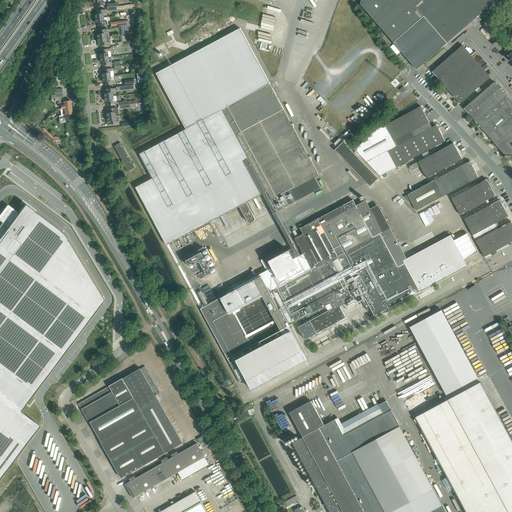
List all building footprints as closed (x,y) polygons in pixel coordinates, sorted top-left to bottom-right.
[(393,42),(424,16),(417,8),(425,1),(423,0),(419,0),(414,4),(410,0),(360,0),(360,4),(393,42)] [(493,3),(489,0),(423,0),(425,1),(417,8),(424,16),(447,43),(477,17),(480,21),(487,15),(484,11),(493,3)] [(96,14),(94,14),(95,18),(103,18),(103,14),(106,13),(105,9),(96,10),(96,14)] [(447,43),(424,16),(393,42),(416,69),(447,43)] [(103,18),(95,18),(95,23),(97,23),(98,26),(103,26),(107,25),(107,22),(106,21),(104,21),(103,18)] [(127,25),(120,25),(121,35),(122,35),(125,35),(128,35),(127,28),(133,27),(133,24),(132,24),(129,24),(127,25)] [(223,109),(270,84),(240,28),(156,73),(186,129),(185,129),(223,109)] [(99,34),(97,34),(97,38),(106,37),(109,37),(108,32),(107,29),(103,29),(98,30),(99,34)] [(106,37),(97,38),(98,42),(100,42),(100,46),(105,45),(110,45),(109,42),(109,37),(106,37)] [(490,77),(466,49),(462,45),(432,72),(460,104),(490,77)] [(101,53),(99,54),(100,58),(108,57),(107,52),(110,51),(110,49),(101,50),(101,53)] [(108,57),(100,58),(100,62),(102,62),(103,65),(112,64),(111,62),(108,62),(108,57)] [(103,73),(101,73),(102,78),(110,77),(109,71),(112,71),(112,68),(108,69),(103,69),(103,73)] [(53,80),(44,92),(47,95),(61,79),(61,75),(57,72),(52,79),(53,80)] [(110,77),(102,78),(102,82),(104,82),(105,85),(114,84),(113,76),(110,77)] [(476,122),(506,95),(494,82),(464,108),(476,122)] [(236,134),(283,109),(270,84),(223,109),(236,134)] [(106,93),(104,93),(104,97),(112,96),(112,92),(115,92),(114,88),(110,89),(105,89),(106,93)] [(479,126),(510,100),(506,95),(476,122),(479,126)] [(112,96),(104,97),(105,102),(107,101),(107,105),(112,104),(116,104),(115,101),(115,96),(112,96)] [(511,121),(511,101),(510,100),(479,126),(491,140),(511,121)] [(395,140),(429,122),(420,106),(387,124),(395,140)] [(108,112),(106,113),(107,117),(114,116),(118,116),(117,108),(116,108),(113,108),(108,109),(108,112)] [(254,167),(236,134),(223,109),(185,129),(139,154),(152,178),(136,187),(166,245),(191,232),(195,230),(239,206),(248,222),(250,223),(254,221),(255,218),(246,202),(267,191),(254,167)] [(301,142),(283,109),(236,134),(254,167),(301,142)] [(114,116),(107,117),(107,121),(109,121),(110,125),(115,124),(118,124),(118,120),(115,121),(114,116)] [(395,140),(387,124),(386,121),(383,122),(378,125),(380,128),(377,129),(355,149),(367,162),(388,151),(398,145),(395,140)] [(496,145),(511,130),(511,121),(491,140),(496,145)] [(398,145),(432,127),(429,122),(395,140),(398,145)] [(396,167),(443,142),(445,141),(436,125),(432,127),(398,145),(388,151),(396,167)] [(43,129),(40,132),(50,141),(53,137),(43,129)] [(511,154),(511,130),(496,145),(505,155),(504,158),(511,158),(511,155),(511,154)] [(370,186),(378,178),(339,138),(334,144),(337,147),(335,150),(370,186)] [(314,177),(319,175),(301,142),(254,167),(267,191),(271,200),(272,200),(278,211),(320,188),(314,177)] [(120,143),(114,146),(121,159),(127,155),(120,143)] [(426,178),(458,161),(462,159),(453,143),(418,162),(420,166),(426,178)] [(396,167),(388,151),(367,162),(380,176),(396,167)] [(127,155),(121,159),(122,160),(121,161),(127,172),(135,168),(127,155)] [(443,196),(475,179),(478,177),(470,161),(434,180),(443,196)] [(420,166),(418,162),(409,167),(411,171),(420,166)] [(487,179),(478,184),(451,198),(460,214),(486,201),(487,203),(489,202),(488,200),(496,195),(492,189),(493,189),(488,179),(488,180),(487,180),(487,179)] [(443,196),(434,180),(404,196),(411,204),(412,203),(416,211),(443,196)] [(313,269),(373,237),(369,230),(379,225),(370,208),(369,209),(367,207),(365,208),(362,203),(361,203),(356,205),(353,200),(300,228),(307,240),(298,245),(303,254),(312,270),(313,269)] [(489,202),(487,203),(489,206),(464,219),(473,235),(495,223),(496,226),(499,225),(497,222),(509,216),(508,215),(500,200),(490,205),(489,202)] [(0,478),(40,425),(21,411),(104,300),(64,233),(25,204),(18,214),(8,206),(0,216),(0,478)] [(499,225),(496,226),(498,229),(475,241),(484,257),(511,241),(511,222),(511,221),(500,227),(499,225)] [(498,229),(496,226),(495,223),(473,235),(475,241),(498,229)] [(359,288),(398,267),(405,263),(408,261),(406,259),(404,253),(401,254),(399,250),(401,249),(395,237),(385,243),(380,233),(373,237),(313,269),(334,310),(346,303),(348,308),(361,300),(365,298),(359,288)] [(467,266),(451,235),(406,259),(408,261),(405,263),(420,291),(467,266)] [(293,253),(296,258),(300,255),(294,245),(291,247),(294,252),(293,253)] [(198,265),(205,277),(212,273),(201,252),(186,260),(188,264),(193,261),(196,266),(198,265)] [(405,263),(398,267),(359,288),(365,298),(370,308),(374,316),(420,291),(405,263)] [(334,310),(313,269),(312,270),(301,275),(298,268),(287,274),(291,281),(278,288),(296,321),(300,328),(299,328),(301,332),(302,331),(306,338),(315,333),(315,334),(317,333),(316,332),(326,327),(326,328),(330,326),(330,325),(339,320),(339,319),(340,319),(338,316),(337,316),(334,310)] [(270,292),(261,276),(236,289),(245,305),(270,292)] [(270,292),(245,305),(233,312),(251,346),(288,326),(296,322),(296,321),(278,288),(270,292)] [(245,305),(236,289),(220,298),(229,314),(233,312),(245,305)] [(251,346),(233,312),(229,314),(220,298),(200,308),(227,358),(251,346)] [(370,308),(365,298),(361,300),(366,310),(370,308)] [(446,395),(478,378),(441,310),(410,327),(446,395)] [(296,322),(288,326),(302,351),(307,360),(315,355),(306,338),(302,331),(301,332),(299,328),(300,328),(296,321),(296,322)] [(288,326),(251,346),(227,358),(241,383),(245,381),(302,351),(288,326)] [(302,351),(245,381),(250,390),(307,360),(302,351)] [(141,369),(140,368),(123,378),(133,397),(145,418),(165,453),(183,443),(178,434),(168,417),(156,395),(157,394),(156,394),(160,392),(145,366),(141,369)] [(133,397),(123,378),(122,378),(109,386),(120,405),(133,397)] [(448,399),(491,480),(508,511),(511,511),(511,441),(480,382),(448,399)] [(120,405),(109,386),(78,404),(89,423),(90,422),(120,405)] [(145,418),(133,397),(120,405),(90,422),(102,442),(145,418)] [(491,480),(448,399),(415,417),(459,497),(491,480)] [(324,425),(313,405),(311,401),(290,412),(303,436),(324,425)] [(384,511),(352,451),(400,426),(391,409),(343,435),(335,419),(324,425),(303,436),(292,442),(329,511),(446,511),(442,505),(428,511),(384,511)] [(145,418),(102,442),(101,443),(121,478),(165,453),(145,418)] [(428,511),(442,505),(400,426),(352,451),(384,511),(428,511)] [(205,457),(197,443),(178,454),(177,451),(171,454),(173,457),(165,461),(164,459),(158,462),(159,464),(136,478),(135,475),(129,478),(130,481),(125,484),(133,498),(205,457)] [(508,511),(491,480),(459,497),(466,511),(508,511)] [(207,511),(201,502),(183,511),(207,511)]
